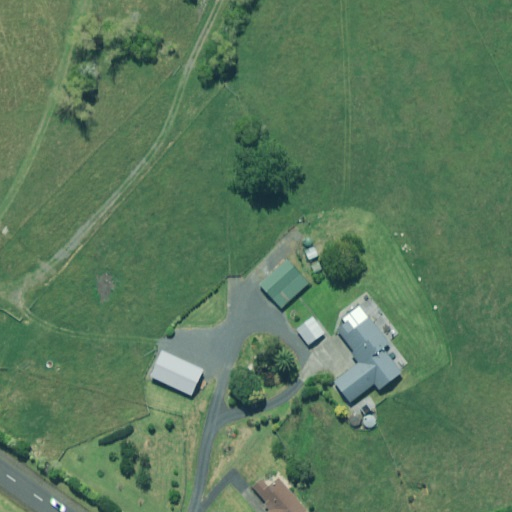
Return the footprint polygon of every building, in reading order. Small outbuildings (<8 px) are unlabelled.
[(313,283),(292,259),(263,284),(284,309),(313,283)] [(365,323),(360,316),(341,331),(364,362),(338,382),(353,403),(377,385),(382,391),(405,373),(386,349),(393,344),(373,317),(365,323)] [(328,333),(315,317),(299,329),(312,346),(328,333)] [(214,382),(193,364),(164,399),(186,417),(214,382)] [(256,488),(269,502),(265,506),(270,511),(308,511),(310,510),(276,471),(256,488)]
